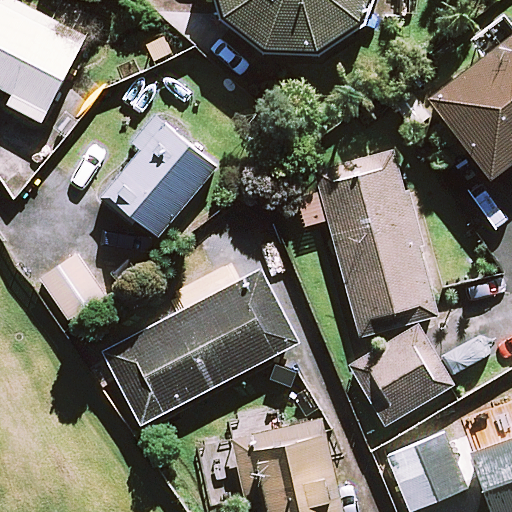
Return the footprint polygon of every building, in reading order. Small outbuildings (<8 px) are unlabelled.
[(84,35),(13,0),(0,0),(0,86),(13,93),(7,103),(41,120),(84,35)] [(226,0),(233,19),(275,50),(328,51),(371,20),(377,0),(226,0)] [(511,17),(507,11),(473,37),(485,52),(429,94),(489,175),(511,157),(511,17)] [(217,165),(156,112),(137,134),(147,143),(106,191),(156,234),(217,165)] [(392,144),(314,168),(320,188),(294,196),(304,229),(325,223),(359,337),(443,311),(392,144)] [(101,290),(76,255),(41,279),(65,315),(101,290)] [(295,345),(258,272),(104,349),(141,423),(295,345)] [(457,381),(420,324),(347,372),(385,429),(457,381)] [(341,511),(317,417),(250,433),(269,511),(341,511)] [(469,485),(447,432),(389,457),(411,509),(469,485)] [(511,511),(511,440),(472,455),(492,511),(511,511)]
